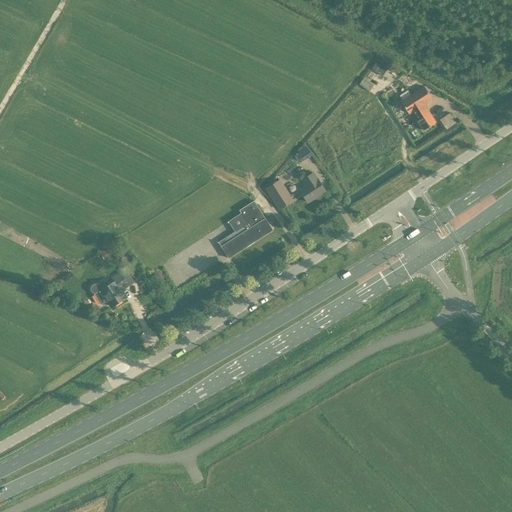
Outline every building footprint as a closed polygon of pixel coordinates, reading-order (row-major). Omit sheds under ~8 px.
[(425,86),(402,101),(409,113),(412,111),(424,130),(436,122),(424,104),(433,98),(425,86)] [(448,112),(439,118),(446,129),(455,122),(448,112)] [(300,189),(308,202),(324,191),(312,172),(302,179),(306,185),(300,189)] [(293,200),(280,179),(266,188),(279,208),(293,200)] [(248,223),(219,242),(229,258),(273,230),(263,214),(260,216),(251,202),(239,210),(248,223)] [(111,245),(100,253),(104,259),(115,252),(111,245)] [(92,286),(91,289),(92,292),(94,293),(101,304),(108,300),(111,306),(126,297),(122,291),(134,283),(125,269),(121,272),(113,278),(115,281),(103,289),(99,283),(97,284),(94,284),(92,286)]
